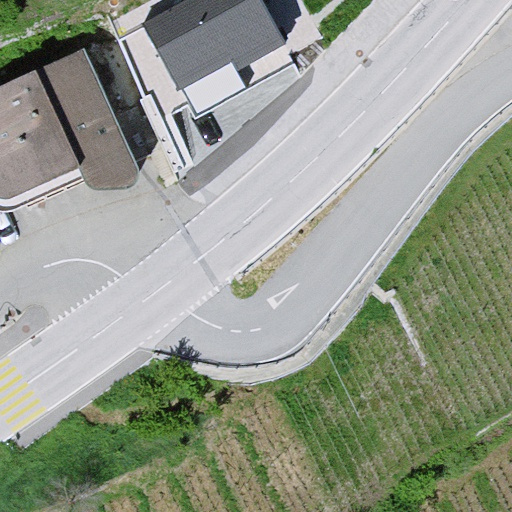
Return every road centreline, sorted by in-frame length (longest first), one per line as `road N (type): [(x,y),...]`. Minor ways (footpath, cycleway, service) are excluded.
road 1 (unclassified): [(121,311),(233,346),(489,86),(511,77)]
road 2 (tertiary): [(121,311),(282,194),(456,0)]
road 3 (tertiary): [(0,403),(121,311)]
road 4 (residential): [(0,311),(61,271),(121,311)]
